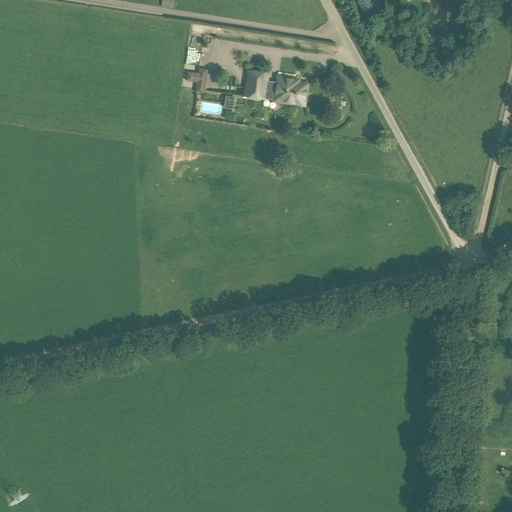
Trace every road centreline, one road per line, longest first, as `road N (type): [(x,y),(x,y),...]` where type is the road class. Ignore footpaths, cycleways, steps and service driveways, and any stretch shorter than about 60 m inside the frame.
road 1 (track): [(0,367),(473,268)]
road 2 (unclassified): [(473,268),(324,0)]
road 3 (track): [(473,268),(511,92)]
road 4 (track): [(450,443),(473,268)]
